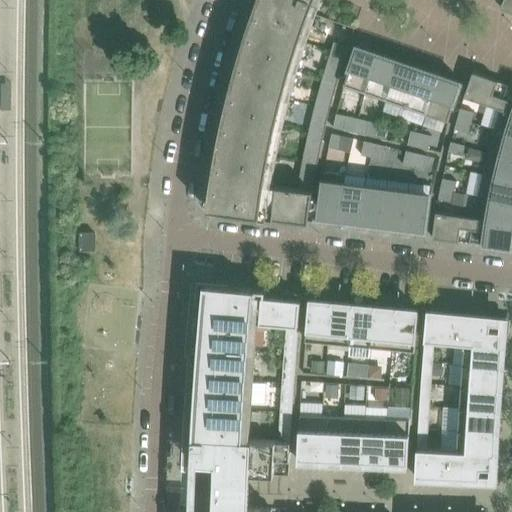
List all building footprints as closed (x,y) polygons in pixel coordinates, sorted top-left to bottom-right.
[(316,15),(309,12),(275,0),(256,0),(248,25),(239,55),(233,75),(223,116),(215,155),(209,194),(207,210),(267,217),(271,186),(276,158),(278,150),(282,128),(290,99),(292,90),(297,71),(308,37),(309,33),(316,15)] [(313,0),(275,0),(309,12),(313,0)] [(511,0),(503,0),(500,7),(511,13),(511,0)] [(345,57),(348,47),(334,42),(333,46),(331,52),(345,57)] [(366,93),(379,54),(357,46),(356,50),(343,85),(366,93)] [(342,66),(345,57),(331,52),(328,61),(342,66)] [(386,100),(399,61),(379,54),(366,93),(386,100)] [(339,76),(342,66),(328,61),(324,72),(339,76)] [(406,107),(420,68),(399,61),(386,100),(406,107)] [(427,114),(440,75),(420,68),(406,107),(427,114)] [(337,83),(339,76),(324,72),(322,79),(321,82),(336,86),(337,83)] [(500,109),(508,84),(473,72),(468,84),(464,97),(500,109)] [(448,121),(461,82),(440,75),(427,114),(448,121)] [(333,95),(336,86),(321,82),(319,91),(333,95)] [(511,112),(511,85),(508,84),(500,109),(511,112)] [(331,105),(333,95),(319,91),(316,101),(331,105)] [(328,114),(331,105),(316,101),(315,106),(314,111),(328,114)] [(471,123),(474,112),(460,108),(457,118),(471,123)] [(511,134),(511,112),(500,109),(498,116),(494,130),(511,134)] [(326,124),(328,114),(314,111),(311,120),(326,124)] [(344,129),(347,116),(336,114),(333,128),(343,130),(344,129)] [(468,133),(471,123),(457,118),(454,129),(468,133)] [(324,133),(326,124),(311,120),(310,126),(309,129),(324,133)] [(376,138),(379,124),(369,121),(366,134),(365,135),(376,138)] [(386,139),(390,126),(379,124),(376,138),(386,140),(386,139)] [(322,143),(324,133),(309,129),(308,134),(307,139),(322,143)] [(511,157),(511,134),(494,130),(489,149),(488,152),(511,157)] [(418,148),(421,133),(410,131),(407,144),(407,145),(418,148)] [(350,153),(353,138),(331,133),(328,148),(350,153)] [(428,150),(431,136),(421,133),(418,148),(428,150)] [(320,153),(322,143),(307,139),(305,150),(320,153)] [(371,158),(374,143),(364,141),(361,155),(371,158)] [(462,156),(465,145),(451,142),(448,153),(462,156)] [(382,160),(385,146),(374,143),(371,158),(382,160)] [(318,162),(320,153),(305,150),(303,159),(318,162)] [(413,167),(416,153),(406,151),(402,165),(413,167)] [(511,180),(511,157),(488,152),(483,174),(511,180)] [(423,170),(427,156),(416,153),(413,167),(423,170)] [(316,172),(318,162),(303,159),(302,162),(301,166),(301,169),(316,172)] [(314,182),(316,172),(301,169),(299,180),(314,182)] [(345,175),(323,172),(320,184),(316,217),(316,218),(339,220),(344,187),(345,175)] [(511,202),(511,180),(483,174),(480,183),(478,195),(511,202)] [(454,192),(457,181),(442,179),(440,189),(454,192)] [(312,191),(314,182),(299,180),(297,189),(312,191)] [(361,223),(366,184),(344,182),(339,220),(361,223)] [(383,226),(388,187),(366,184),(361,223),(383,226)] [(309,216),(312,191),(297,189),(271,186),(267,217),(308,223),(309,216)] [(404,229),(409,190),(388,187),(383,226),(404,229)] [(452,202),(454,192),(440,189),(438,200),(452,202)] [(404,229),(426,231),(431,193),(409,190),(404,229)] [(511,225),(511,202),(478,195),(478,196),(474,218),(511,225)] [(470,243),(474,218),(436,212),(433,231),(432,238),(470,243)] [(511,248),(511,245),(511,225),(474,218),(470,243),(511,248)] [(93,251),(94,234),(94,233),(78,232),(77,250),(93,251)] [(274,476),(274,460),(289,461),(290,447),(290,442),(295,380),(298,326),(299,321),(301,300),(264,296),(264,290),(203,284),(200,330),(198,354),(192,448),(192,464),(215,465),(223,465),(222,474),(251,475),(274,476)] [(328,342),(332,302),(309,300),(307,322),(305,340),(328,342)] [(349,344),(353,304),(332,302),(328,342),(349,344)] [(371,346),(375,306),(353,304),(349,344),(348,356),(370,358),(371,346)] [(392,348),(396,308),(375,306),(371,346),(392,348)] [(416,335),(419,311),(396,308),(392,348),(415,351),(416,335)] [(490,331),(491,318),(427,311),(425,336),(424,341),(437,342),(464,344),(464,343),(504,346),(506,332),(490,331)] [(436,351),(437,342),(424,341),(424,350),(436,351)] [(503,368),(504,346),(464,343),(464,344),(463,365),(503,368)] [(435,361),(436,351),(424,350),(423,360),(435,361)] [(435,363),(435,361),(423,360),(422,370),(434,371),(435,363)] [(311,361),(310,372),(324,373),(325,362),(311,361)] [(326,374),(343,376),(344,362),(327,361),(326,374)] [(443,376),(444,363),(435,363),(434,371),(434,375),(443,376)] [(381,379),(382,366),(369,365),(368,378),(381,379)] [(501,389),(502,377),(503,368),(463,365),(461,386),(501,389)] [(347,367),(346,376),(362,378),(362,377),(363,369),(347,367)] [(434,375),(434,371),(422,370),(421,380),(434,381),(434,375)] [(433,390),(433,385),(434,381),(421,380),(421,390),(433,390)] [(337,398),(338,384),(326,384),(325,398),(337,398)] [(363,386),(350,385),(350,399),(362,400),(363,386)] [(499,411),(500,398),(501,389),(461,386),(460,408),(499,411)] [(409,407),(410,388),(395,387),(394,406),(409,407)] [(387,400),(388,388),(375,388),(374,400),(387,400)] [(432,400),(433,390),(421,390),(420,399),(432,400)] [(432,406),(432,400),(420,399),(419,409),(432,410),(432,406)] [(498,432),(499,420),(499,411),(460,408),(459,419),(458,430),(498,432)] [(431,420),(432,410),(419,409),(419,419),(431,420)] [(320,462),(322,416),(300,415),(298,448),(298,461),(320,462)] [(342,463),(344,416),(322,416),(320,462),(342,463)] [(363,464),(365,417),(344,416),(342,463),(363,464)] [(385,465),(387,418),(365,417),(363,464),(385,465)] [(408,453),(410,419),(387,418),(385,465),(408,466),(408,453)] [(431,428),(431,420),(419,419),(418,429),(430,430),(431,428)] [(430,439),(430,430),(418,429),(418,439),(430,439)] [(497,454),(498,441),(498,432),(458,430),(457,451),(457,452),(497,454)] [(429,449),(430,439),(418,439),(417,449),(429,449)] [(496,469),(496,463),(497,454),(457,452),(457,451),(429,449),(417,449),(417,453),(415,478),(479,481),(480,468),(496,469)] [(272,511),(272,509),(250,508),(250,500),(250,483),(251,475),(222,474),(223,465),(215,465),(214,481),(213,498),(212,511),(272,511)]
